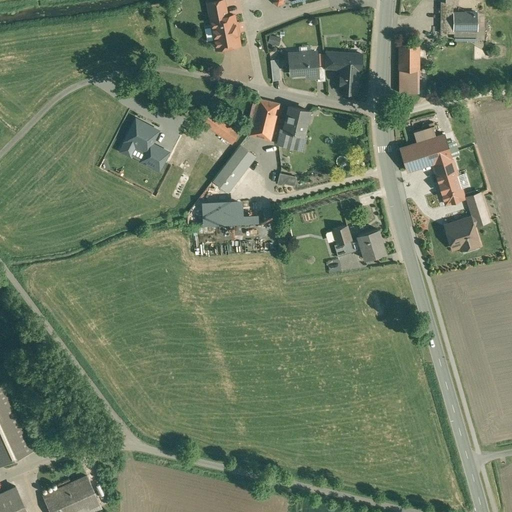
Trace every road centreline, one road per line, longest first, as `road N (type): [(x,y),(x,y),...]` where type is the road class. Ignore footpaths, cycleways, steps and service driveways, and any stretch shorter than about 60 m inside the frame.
road 1 (tertiary): [(384,0),(379,62),(390,184),(480,511)]
road 2 (unclassified): [(0,270),(139,448),(401,511)]
